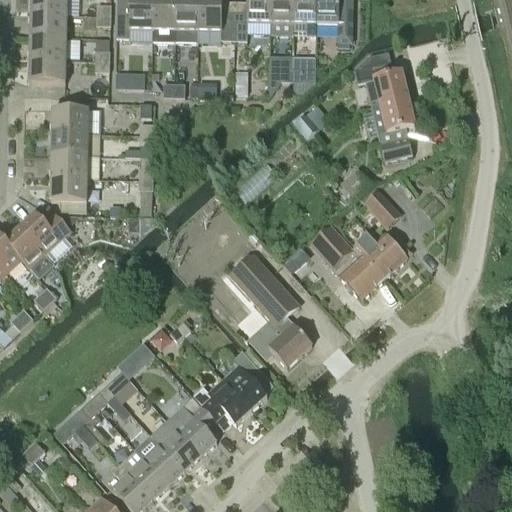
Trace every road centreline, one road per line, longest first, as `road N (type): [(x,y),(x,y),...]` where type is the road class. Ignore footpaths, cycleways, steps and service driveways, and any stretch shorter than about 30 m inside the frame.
road 1 (unclassified): [(454,332),(490,145),(462,0)]
road 2 (unclassified): [(497,511),(454,332)]
road 3 (residential): [(222,511),(246,479),(340,403)]
road 4 (residential): [(340,403),(409,342),(454,332)]
road 5 (residential): [(0,125),(3,0)]
